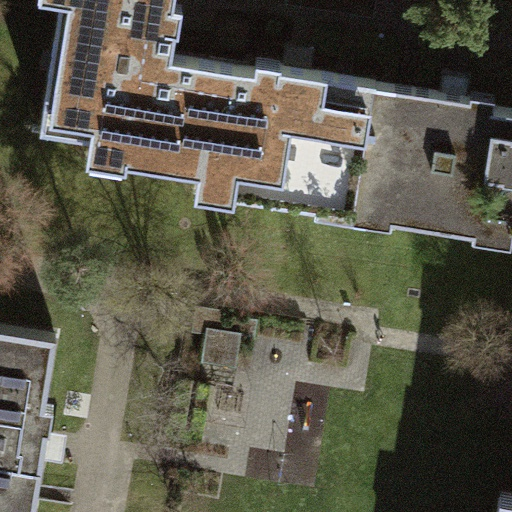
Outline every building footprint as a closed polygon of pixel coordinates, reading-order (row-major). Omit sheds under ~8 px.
[(127,156),(162,162),(179,57),(166,55),(171,25),(179,27),(183,4),(169,1),(169,0),(61,0),(41,124),(92,132),(88,158),(126,164),(127,156)] [(255,69),(179,57),(162,162),(200,168),(196,192),(235,199),(236,190),(317,203),(316,213),(354,219),(377,83),(281,67),(282,59),(257,55),(255,69)] [(470,98),(377,83),(354,219),(392,226),(394,216),(473,229),(472,237),(511,243),(511,241),(511,110),(495,108),(497,95),(472,91),(470,98)] [(191,344),(203,345),(199,374),(234,380),(239,345),(219,342),(222,319),(195,315),(191,344)] [(0,511),(44,511),(61,408),(54,407),(65,338),(5,328),(7,320),(0,319),(0,511)]
